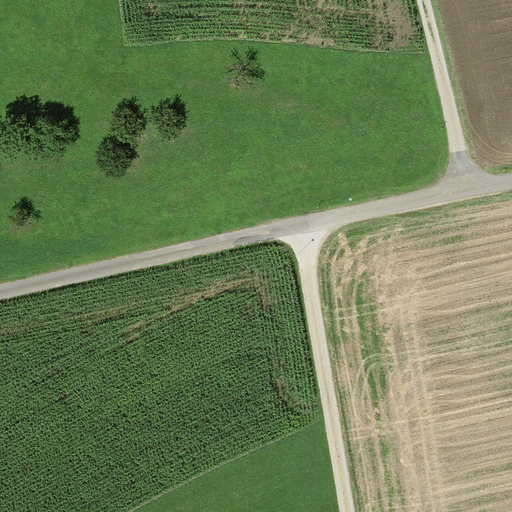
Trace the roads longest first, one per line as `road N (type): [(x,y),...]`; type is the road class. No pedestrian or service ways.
road 1 (unclassified): [(511,179),(0,290)]
road 2 (track): [(344,511),(298,224)]
road 3 (track): [(464,190),(419,0)]
